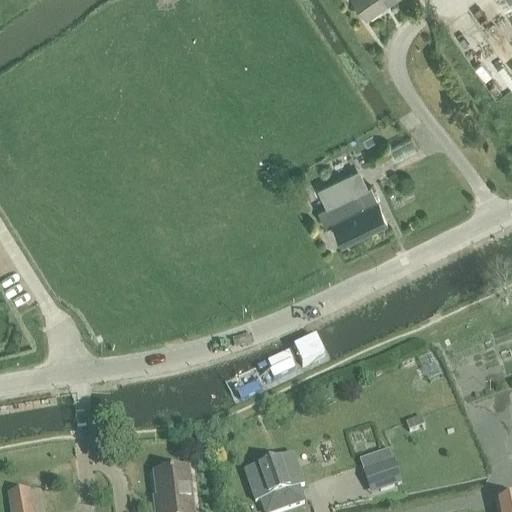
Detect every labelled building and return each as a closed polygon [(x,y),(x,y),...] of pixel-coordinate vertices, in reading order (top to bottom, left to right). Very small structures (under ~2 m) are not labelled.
[(352,0),(367,19),(393,0),(352,0)] [(326,206),(318,210),(325,226),(332,223),(341,241),(386,219),(370,185),(367,186),(359,169),(318,188),(326,206)] [(421,421),(406,427),(410,436),(424,431),(421,421)] [(294,457),(245,474),(256,505),(260,503),(262,509),(263,508),(264,511),(288,511),(303,507),(299,496),(300,495),(299,490),(305,488),(294,457)] [(373,470),(381,493),(402,486),(394,463),(373,470)] [(193,511),(189,473),(155,477),(159,509),(156,509),(156,511),(193,511)] [(8,495),(11,511),(33,511),(30,492),(8,495)] [(511,511),(511,504),(511,505),(508,502),(500,504),(498,507),(496,508),(496,511),(511,511)]
